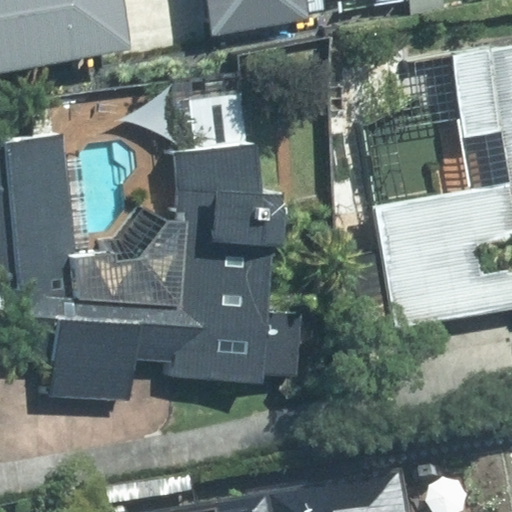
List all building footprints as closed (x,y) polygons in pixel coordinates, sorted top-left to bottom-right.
[(0,0),(0,57),(122,37),(116,0),(0,0)] [(206,0),(211,25),(328,5),(326,0),(206,0)] [(511,37),(448,48),(463,131),(491,126),(501,177),(377,199),(398,320),(511,299),(511,37)] [(251,135),(173,145),(183,218),(178,303),(77,296),(56,127),(0,134),(0,285),(3,307),(15,349),(51,351),(48,388),(130,393),(132,357),(173,359),(172,370),(260,376),(260,365),(299,368),(303,306),(266,303),(273,187),(258,186),(251,135)] [(430,511),(422,466),(162,511),(430,511)]
